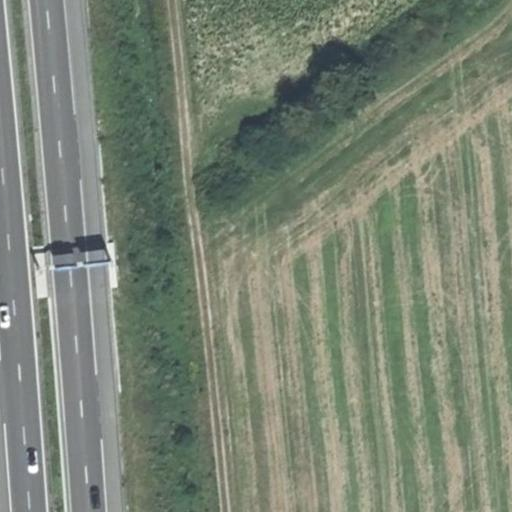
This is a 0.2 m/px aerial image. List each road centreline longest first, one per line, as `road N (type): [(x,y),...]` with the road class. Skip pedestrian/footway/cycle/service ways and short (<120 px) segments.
road 1 (track): [(224,511),(171,0)]
road 2 (motorway): [(88,511),(44,0)]
road 3 (motorway): [(0,145),(29,511)]
